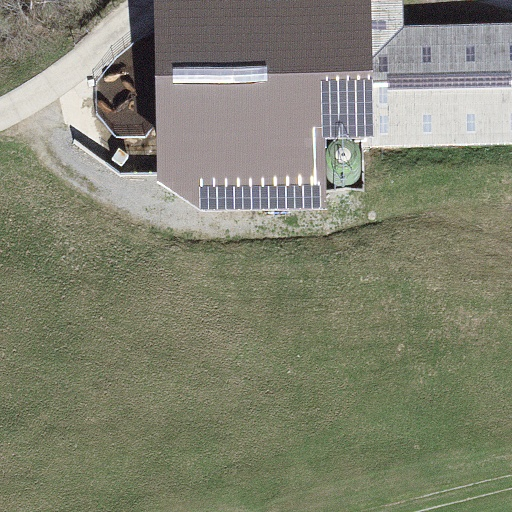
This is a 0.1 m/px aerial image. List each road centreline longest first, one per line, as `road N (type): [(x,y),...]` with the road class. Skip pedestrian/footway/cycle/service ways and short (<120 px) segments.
road 1 (track): [(150,0),(89,57),(0,112)]
road 2 (track): [(511,482),(392,511)]
